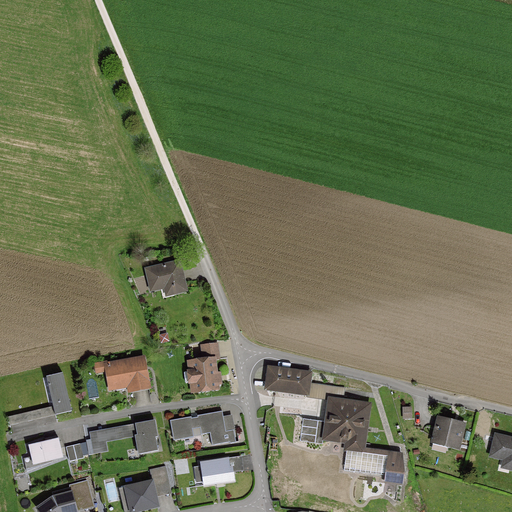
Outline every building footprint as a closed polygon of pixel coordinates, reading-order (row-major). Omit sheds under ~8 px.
[(185,291),(178,262),(146,270),(151,290),(171,286),(173,293),(185,291)] [(213,382),(212,377),(214,374),(212,359),(218,359),(216,344),(200,346),(202,360),(191,362),(192,371),(187,372),(188,383),(193,382),(195,392),(216,389),(215,384),(213,382)] [(148,387),(143,358),(106,365),(110,387),(124,385),(130,388),(130,390),(148,387)] [(306,394),(307,384),(309,374),(268,369),(265,389),(306,394)] [(54,415),(70,412),(61,373),(45,377),(54,415)] [(343,389),(307,384),(306,394),(306,397),(329,400),(325,431),(323,431),(324,422),(302,419),(299,441),(321,444),(322,435),(324,435),(324,438),(349,442),(348,448),(346,448),(343,471),(385,477),(384,481),(398,483),(402,480),(402,473),(397,472),(400,456),(361,450),(367,406),(341,402),(343,389)] [(238,414),(177,424),(180,442),(202,438),(201,432),(208,431),(209,437),(220,435),(222,448),(243,444),(238,414)] [(447,445),(457,447),(461,428),(452,425),(453,422),(438,418),(431,446),(445,450),(447,445)] [(133,436),(137,455),(157,451),(154,438),(157,437),(154,420),(134,424),(136,435),(133,436)] [(511,469),(511,439),(495,436),(490,456),(510,461),(509,469),(511,469)] [(27,446),(31,463),(61,456),(57,438),(27,446)] [(100,453),(97,438),(89,440),(92,454),(100,453)] [(65,447),(68,462),(83,458),(79,444),(65,447)] [(232,458),(201,462),(204,486),(235,482),(232,458)] [(77,511),(94,507),(87,481),(70,486),(77,511)] [(131,511),(157,505),(152,481),(125,487),(131,511)] [(75,511),(70,493),(56,497),(49,499),(36,508),(38,511),(75,511)]
